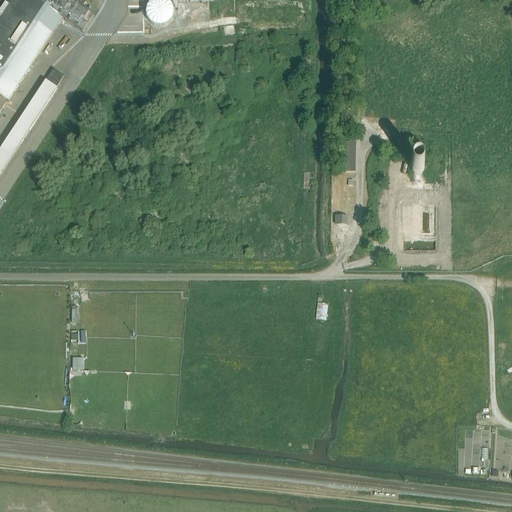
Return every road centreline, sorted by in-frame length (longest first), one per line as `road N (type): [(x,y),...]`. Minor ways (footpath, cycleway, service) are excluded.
road 1 (residential): [(0,278),(465,280),(487,302),(494,409),(511,426)]
road 2 (track): [(0,466),(472,511)]
road 3 (unknown): [(326,278),(360,233),(364,130)]
